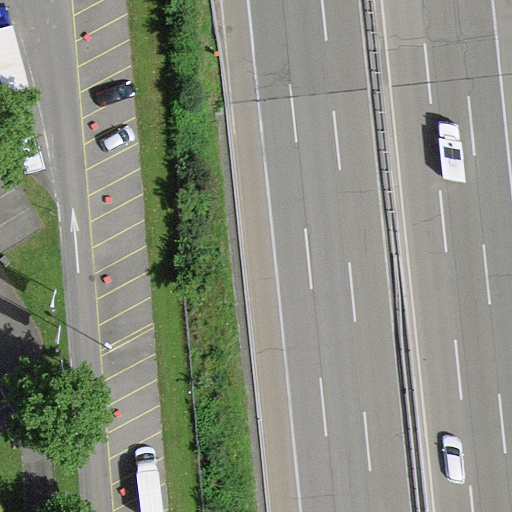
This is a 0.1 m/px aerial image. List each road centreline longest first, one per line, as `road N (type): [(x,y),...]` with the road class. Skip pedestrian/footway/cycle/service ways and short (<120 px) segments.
road 1 (unclassified): [(94,511),(61,113),(38,0)]
road 2 (motorway): [(490,511),(437,0)]
road 3 (motorway): [(304,0),(356,511)]
